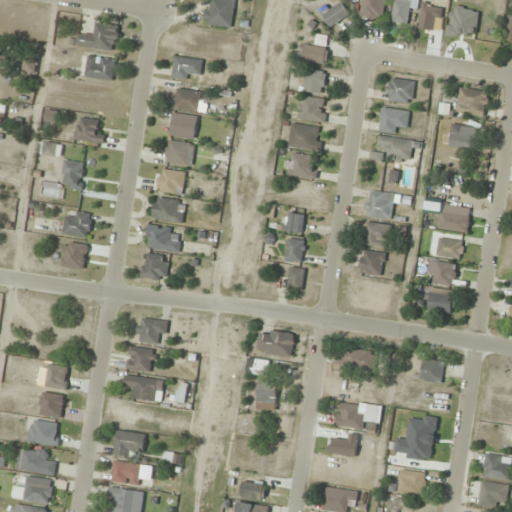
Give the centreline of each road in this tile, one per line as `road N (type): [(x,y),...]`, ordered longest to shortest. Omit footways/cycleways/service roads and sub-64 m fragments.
road 1 (residential): [(156,12),(78,511)]
road 2 (residential): [(367,58),(296,511)]
road 3 (residential): [(112,296),(511,347)]
road 4 (residential): [(455,511),(511,116)]
road 5 (residential): [(511,78),(367,58)]
